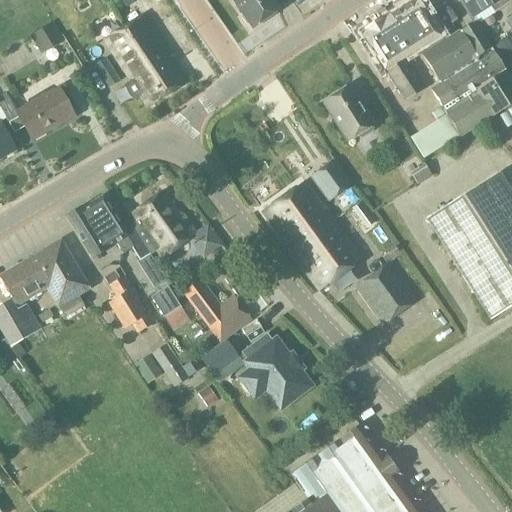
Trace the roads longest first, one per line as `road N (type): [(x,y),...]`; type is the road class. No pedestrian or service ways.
road 1 (tertiary): [(489,511),(420,423),(266,256),(189,151),(167,141)]
road 2 (tertiary): [(167,141),(194,110),(360,0)]
road 3 (tertiary): [(0,226),(133,146),(167,141)]
